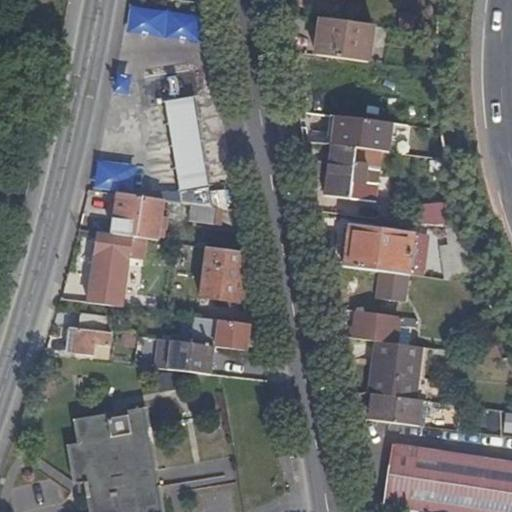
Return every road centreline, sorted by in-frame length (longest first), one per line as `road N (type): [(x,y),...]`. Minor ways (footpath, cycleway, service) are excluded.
road 1 (primary): [(327,511),(240,0)]
road 2 (primary): [(97,0),(65,164),(0,378)]
road 3 (unknown): [(81,86),(152,55),(184,53),(254,83)]
road 4 (motorway): [(504,0),(502,87),(511,165)]
